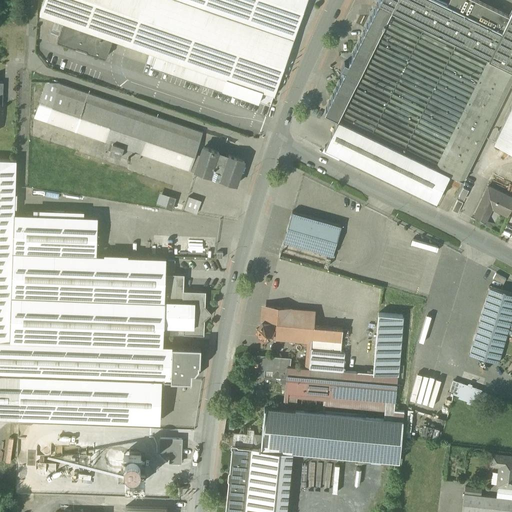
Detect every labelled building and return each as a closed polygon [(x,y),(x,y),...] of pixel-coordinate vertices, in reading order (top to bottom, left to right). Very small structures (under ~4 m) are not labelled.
[(306,0),(44,0),(40,13),(63,21),(113,38),(156,53),(227,78),(223,89),(250,99),(254,87),(274,94),(306,0)] [(511,10),(509,16),(502,31),(447,4),(438,0),(378,0),(349,62),(348,63),(344,61),(341,69),(344,71),(344,72),(324,113),(338,120),(394,147),(381,174),(436,201),(449,174),(463,181),(511,80),(511,10)] [(509,16),(476,0),(448,0),(447,4),(502,31),(509,16)] [(113,38),(63,21),(57,40),(58,42),(75,48),(77,47),(86,50),(87,52),(104,58),(106,57),(113,38)] [(227,78),(156,53),(152,65),(223,89),(227,78)] [(203,132),(59,83),(56,92),(199,141),(203,132)] [(199,141),(56,92),(46,120),(112,143),(109,153),(129,160),(133,150),(190,170),(194,158),(195,153),(199,141)] [(511,103),(494,141),(511,149),(511,103)] [(243,161),(204,147),(201,155),(195,153),(194,158),(200,160),(196,171),(235,184),(243,161)] [(27,162),(0,160),(0,416),(163,422),(164,380),(198,381),(199,353),(164,352),(165,332),(205,334),(206,321),(214,314),(206,306),(206,296),(190,295),(191,275),(175,275),(175,258),(95,255),(96,217),(25,215),(27,162)] [(511,207),(511,198),(488,187),(474,215),(484,220),(490,207),(508,216),(511,207)] [(160,193),(157,204),(183,211),(186,200),(160,193)] [(199,213),(202,199),(189,195),(186,210),(199,213)] [(457,200),(453,210),(458,213),(463,202),(457,200)] [(341,225),(292,211),(284,241),(333,255),(341,225)] [(511,293),(489,286),(486,296),(486,297),(469,354),(498,363),(508,331),(511,316),(511,293)] [(288,309),(267,307),(264,323),(259,328),(259,330),(263,335),(265,337),(271,334),(302,338),(304,339),(306,341),(308,342),(310,345),(310,348),(309,368),(343,371),(344,351),(341,351),(343,328),(313,325),(314,314),(288,312),(288,309)] [(402,314),(379,313),(373,372),(359,371),(356,372),(343,371),(309,368),(289,366),(288,378),(286,397),(326,400),(325,406),(394,412),(402,314)] [(290,358),(258,356),(257,361),(256,363),(257,363),(256,375),(264,376),(264,368),(273,369),(272,376),(288,378),(289,366),(290,358)] [(482,390),(457,381),(453,394),(477,402),(482,390)] [(403,420),(265,407),(261,448),(292,451),(399,461),(403,420)] [(261,436),(234,433),(233,445),(252,447),(260,447),(261,436)] [(182,439),(160,438),(159,451),(170,452),(169,462),(181,462),(182,439)] [(233,445),(232,445),(236,446),(234,448),(233,454),(231,455),(230,459),(232,461),(232,466),(230,467),(229,468),(230,468),(230,471),(232,473),(231,478),(229,480),(229,482),(228,482),(228,483),(230,485),(229,489),(227,491),(227,495),(229,497),(228,501),(226,503),(226,507),(227,509),(227,511),(245,511),(252,447),(233,445)] [(261,448),(261,447),(260,447),(252,447),(245,511),(285,511),(292,451),(261,448)] [(140,454),(124,453),(123,470),(140,471),(140,454)] [(511,456),(492,454),(491,464),(499,465),(499,471),(498,485),(498,486),(511,487),(511,456)] [(145,474),(118,473),(118,480),(145,481),(145,474)] [(479,487),(465,486),(464,493),(478,495),(479,487)] [(511,487),(498,486),(497,497),(511,498),(511,487)] [(511,511),(511,498),(497,497),(481,495),(481,488),(479,487),(478,495),(464,493),(462,511),(511,511)]
